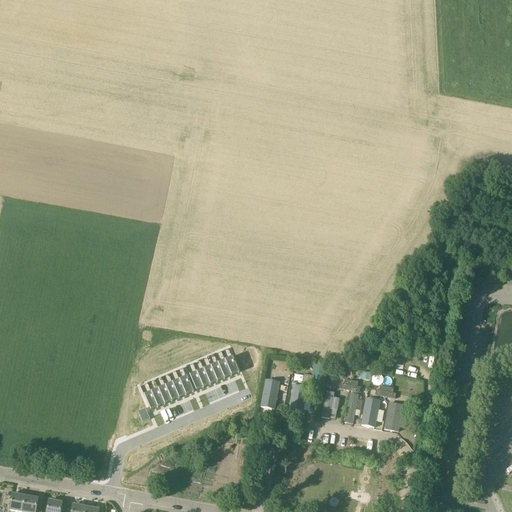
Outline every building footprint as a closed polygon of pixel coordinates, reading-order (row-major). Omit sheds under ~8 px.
[(232,359),(225,362),(231,376),(239,373),(232,359)] [(257,408),(281,413),(291,363),(266,360),(257,408)] [(225,362),(218,365),(224,380),(231,376),(225,362)] [(218,365),(211,368),(217,383),(224,380),(218,365)] [(314,377),(322,379),(324,367),(313,365),(311,377),(314,377)] [(211,368),(204,371),(210,386),(217,383),(211,368)] [(204,371),(197,374),(203,389),(210,386),(204,371)] [(360,380),(370,382),(371,374),(361,373),(360,380)] [(197,374),(190,377),(196,392),(203,389),(197,374)] [(313,378),(304,376),(302,383),(312,385),(313,378)] [(312,386),(321,388),(322,379),(314,377),(312,386)] [(187,378),(180,381),(186,396),(193,393),(187,378)] [(180,381),(173,384),(179,399),(186,396),(180,381)] [(344,381),(344,385),(340,385),(339,390),(349,392),(351,382),(344,381)] [(360,388),(357,388),(358,383),(351,382),(349,392),(359,394),(360,388)] [(173,384),(166,387),(172,402),(179,399),(173,384)] [(166,387),(159,390),(165,405),(172,402),(166,387)] [(380,387),(379,392),(376,391),(375,397),(385,398),(387,388),(380,387)] [(304,418),(307,390),(294,388),(290,417),(304,418)] [(392,394),(393,390),(387,388),(385,398),(395,400),(396,395),(392,394)] [(159,390),(152,393),(158,408),(165,405),(159,390)] [(152,393),(144,397),(151,411),(158,408),(152,393)] [(338,396),(326,393),(320,419),(332,421),(338,396)] [(353,425),(358,399),(347,397),(341,423),(353,425)] [(375,429),(380,403),(370,401),(365,427),(375,429)] [(400,434),(405,407),(393,404),(388,432),(400,434)] [(145,409),(138,413),(143,424),(150,421),(145,409)] [(12,511),(22,511),(25,498),(12,495),(9,511),(12,511)] [(41,511),(42,510),(36,509),(38,500),(25,498),(22,511),(41,511)] [(60,511),(62,504),(49,502),(46,511),(60,511)]
